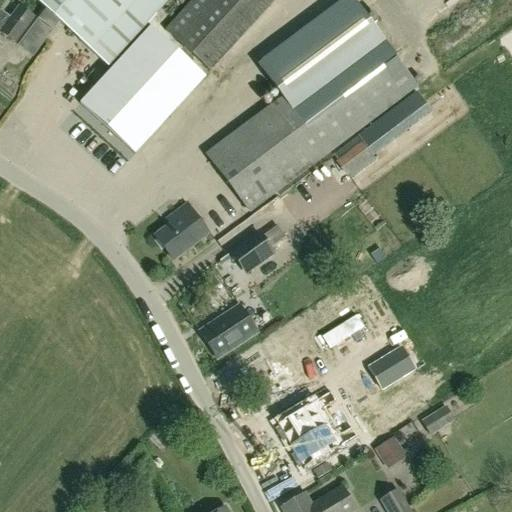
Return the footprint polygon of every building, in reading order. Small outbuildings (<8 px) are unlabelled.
[(33,0),(108,68),(170,0),(33,0)] [(193,0),(164,32),(175,42),(178,44),(208,72),(210,73),(277,0),(193,0)] [(282,98),(204,156),(250,215),(418,88),(351,0),(344,0),(258,65),(282,98)] [(0,32),(0,33),(14,44),(33,18),(19,7),(10,19),(0,10),(0,32)] [(37,23),(17,50),(32,62),(53,35),(37,23)] [(134,162),(206,85),(149,28),(78,109),(134,162)] [(346,176),(389,144),(374,125),(365,132),(369,137),(335,162),(346,176)] [(169,226),(154,237),(173,262),(207,236),(187,209),(167,223),(169,226)] [(245,276),(275,254),(271,248),(284,238),(276,227),(262,237),(258,231),(228,253),(245,276)] [(379,252),(370,258),(377,267),(385,261),(379,252)] [(217,362),(258,335),(239,307),(199,334),(217,362)] [(368,370),(381,390),(414,370),(402,349),(368,370)] [(406,401),(339,440),(351,460),(417,418),(406,401)] [(430,436),(454,421),(445,405),(421,421),(430,436)] [(312,445),(338,429),(328,412),(302,427),(312,445)] [(285,471),(302,490),(342,467),(324,439),(312,445),(314,452),(300,461),(294,452),(280,461),(285,471)] [(375,452),(387,473),(406,461),(392,441),(375,452)] [(312,507),(306,496),(281,510),(282,511),(354,511),(356,511),(342,489),(312,507)] [(410,511),(398,491),(380,503),(385,511),(410,511)]
